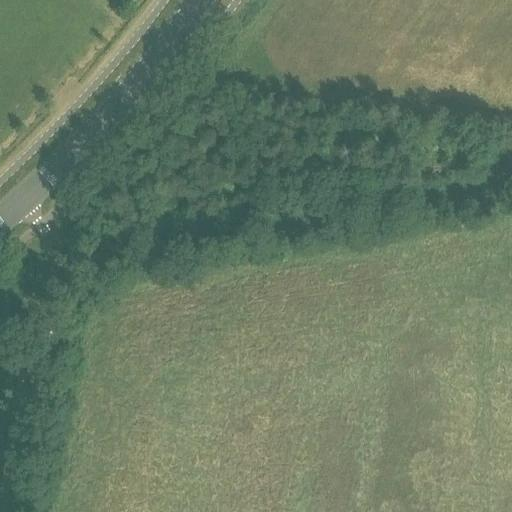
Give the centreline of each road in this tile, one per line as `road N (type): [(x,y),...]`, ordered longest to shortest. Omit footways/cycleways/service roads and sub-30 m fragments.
road 1 (track): [(31,192),(52,226),(7,511)]
road 2 (tertiary): [(0,223),(112,112),(201,0)]
